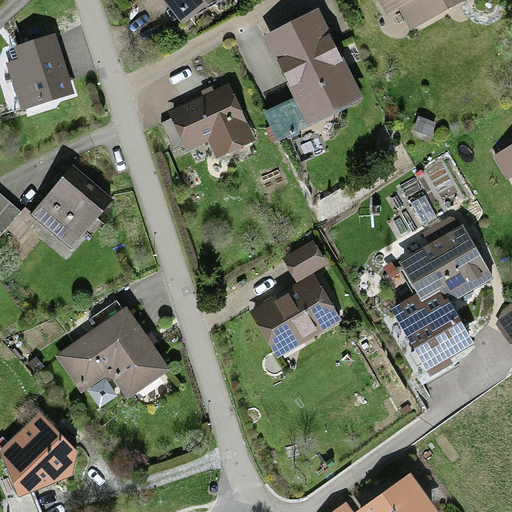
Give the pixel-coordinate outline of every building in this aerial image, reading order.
[(170,0),(182,14),(193,6),(197,8),(206,0),(170,0)] [(458,0),(381,0),(388,10),(401,3),(413,25),(458,0)] [(337,103),(354,94),(315,17),(271,39),(310,116),(326,108),(334,110),(337,103)] [(70,92),(53,37),(22,47),(26,58),(9,63),(23,107),(70,92)] [(225,150),(250,139),(227,90),(173,114),(175,117),(161,123),(174,150),(217,133),(225,150)] [(310,134),(294,101),(266,113),(282,147),(310,134)] [(110,200),(72,168),(33,214),(65,241),(89,212),(96,218),(110,200)] [(0,213),(10,202),(0,192),(0,213)] [(0,232),(2,234),(21,212),(10,202),(0,213),(0,232)] [(404,264),(422,297),(419,298),(429,315),(446,305),(444,302),(488,276),(462,230),(460,231),(454,221),(426,237),(433,247),(404,264)] [(324,263),(311,243),(286,259),(298,279),(324,263)] [(318,275),(255,313),(275,347),(314,324),(318,329),(336,318),(328,305),(334,302),(318,275)] [(128,394),(164,369),(117,299),(67,334),(75,346),(60,356),(82,388),(103,373),(115,375),(128,394)] [(511,324),(502,332),(511,345),(511,324)] [(61,422),(53,430),(39,416),(3,451),(20,493),(69,473),(74,452),(57,434),(65,426),(61,422)] [(408,479),(361,511),(430,511),(431,511),(408,479)]
